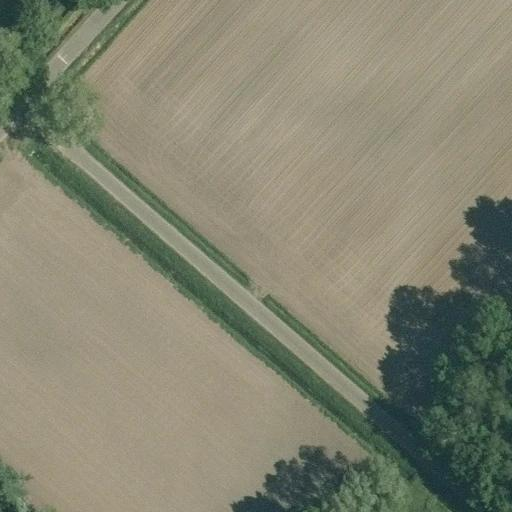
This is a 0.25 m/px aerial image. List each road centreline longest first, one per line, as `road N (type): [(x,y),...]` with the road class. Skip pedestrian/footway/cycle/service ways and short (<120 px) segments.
road 1 (unclassified): [(491,511),(23,104)]
road 2 (unclassified): [(23,104),(117,0)]
